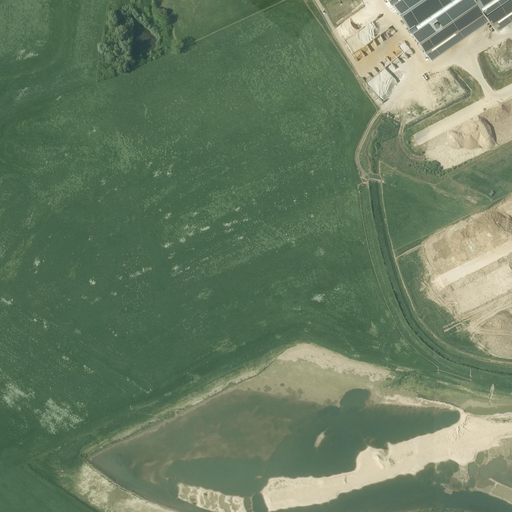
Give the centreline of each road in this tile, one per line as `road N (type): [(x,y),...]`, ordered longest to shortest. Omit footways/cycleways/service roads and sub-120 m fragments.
road 1 (track): [(511,91),(489,93),(462,61),(436,63),(0,303)]
road 2 (motorway): [(511,53),(0,333)]
road 3 (motorway): [(0,345),(511,66)]
